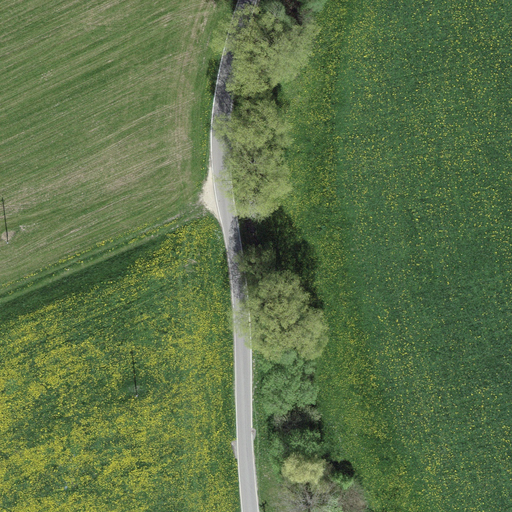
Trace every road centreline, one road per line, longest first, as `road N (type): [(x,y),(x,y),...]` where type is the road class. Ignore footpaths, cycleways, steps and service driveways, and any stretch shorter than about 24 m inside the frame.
road 1 (tertiary): [(249,511),(242,317),(220,156),(224,92),(247,0)]
road 2 (track): [(224,190),(0,299)]
